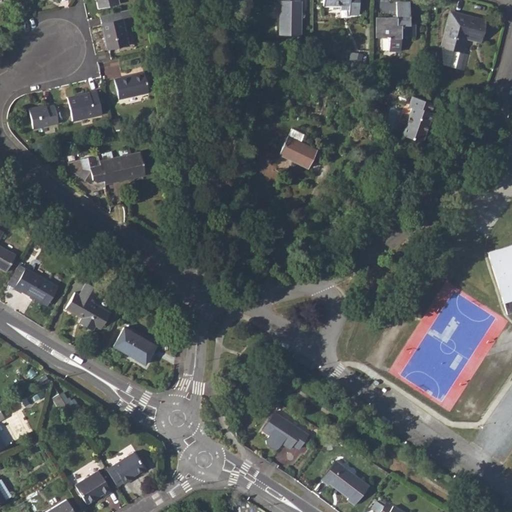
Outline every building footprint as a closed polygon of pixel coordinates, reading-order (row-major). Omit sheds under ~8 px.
[(118,0),(95,0),(97,8),(119,4),(118,0)] [(278,0),(279,35),(299,35),(300,0),(294,0),(293,0),(278,0)] [(322,0),(323,5),(348,6),(348,15),(358,15),(357,0),(322,0)] [(396,17),(376,18),(376,38),(389,38),(388,52),(400,51),(400,35),(414,35),(413,23),(409,23),(409,2),(396,3),(396,17)] [(120,11),(99,15),(107,50),(128,45),(120,11)] [(450,12),(441,47),(442,64),(465,70),(469,55),(461,53),(465,37),(480,41),(486,21),(450,12)] [(143,72),(113,78),(118,99),(148,91),(143,72)] [(96,91),(66,97),(71,120),(101,113),(96,91)] [(426,101),(411,95),(407,105),(411,106),(400,134),(420,141),(431,112),(429,111),(433,102),(426,101)] [(45,104),(28,108),(33,128),(57,122),(53,105),(46,106),(45,104)] [(308,169),(309,166),(312,160),(317,151),(300,143),(304,135),(292,128),(279,154),(308,169)] [(140,152),(99,161),(104,183),(145,174),(140,152)] [(97,154),(68,161),(70,170),(97,188),(105,186),(97,154)] [(0,229),(0,267),(6,271),(16,256),(0,246),(0,241),(5,232),(0,229)] [(511,247),(488,254),(504,307),(507,315),(511,313),(511,247)] [(16,286),(16,287),(23,291),(24,290),(47,305),(59,285),(28,266),(21,262),(16,270),(23,274),(16,286)] [(82,296),(78,294),(85,325),(94,330),(96,326),(102,329),(112,313),(95,303),(101,292),(89,284),(82,296)] [(85,325),(78,294),(76,292),(67,308),(83,317),(80,321),(85,325)] [(124,327),(113,345),(144,364),(155,345),(124,327)] [(67,408),(59,394),(52,398),(60,412),(67,408)] [(356,397),(350,405),(357,411),(364,402),(356,397)] [(274,412),(262,431),(269,436),(266,441),(266,445),(274,450),(278,449),(281,444),(289,449),(292,445),(299,450),(309,436),(301,431),(274,412)] [(133,452),(106,469),(117,486),(123,482),(124,484),(131,479),(130,477),(144,468),(133,452)] [(335,461),(321,480),(328,486),(329,484),(348,498),(346,499),(354,505),(368,486),(335,461)] [(98,470),(75,485),(86,503),(102,493),(104,496),(111,491),(98,470)] [(0,502),(11,496),(0,479),(0,502)] [(73,511),(65,499),(44,511),(73,511)] [(401,511),(386,502),(379,511),(401,511)]
